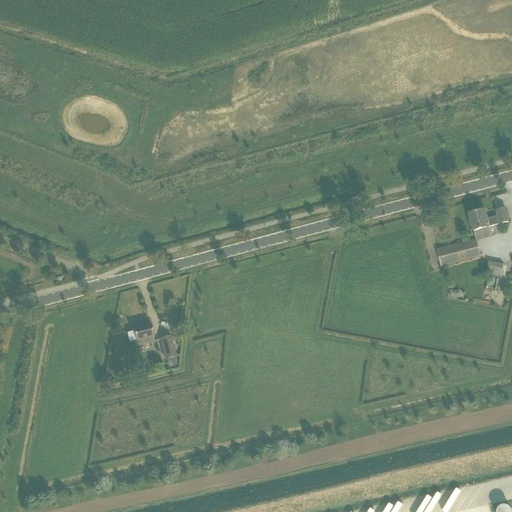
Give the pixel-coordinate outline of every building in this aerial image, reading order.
[(490,227),(508,222),(505,209),(496,211),(498,217),(487,220),(486,215),(484,215),(483,211),(469,215),(474,232),(489,228),(491,228),(490,227)] [(438,250),(442,267),(481,257),(477,242),(476,240),(438,250)] [(501,277),(503,265),(496,263),(494,276),(501,277)] [(153,337),(150,325),(133,330),(134,332),(127,333),(129,343),(136,341),(137,341),(139,347),(145,346),(145,344),(154,342),(153,337)] [(166,360),(176,357),(171,337),(161,340),(166,360)]
